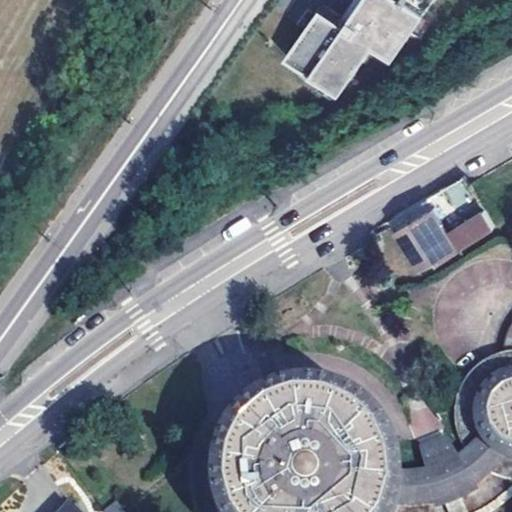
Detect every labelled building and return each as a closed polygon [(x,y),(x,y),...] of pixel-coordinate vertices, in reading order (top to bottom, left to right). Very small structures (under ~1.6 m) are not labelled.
[(432,0),(360,0),(347,19),(323,2),(288,53),(341,90),(376,39),(395,53),(432,0)] [(450,201),(472,187),(471,186),(466,177),(443,190),(450,201)] [(434,210),(399,230),(411,253),(413,252),(423,268),(448,253),(436,232),(451,224),(447,216),(445,217),(439,207),(434,210)] [(459,252),(498,227),(488,211),(449,234),(459,252)] [(490,450),(497,456),(506,460),(510,462),(511,461),(511,378),(509,379),(505,380),(501,382),(497,384),(493,387),(489,390),(487,394),(484,398),(482,401),(480,406),(479,410),(478,415),(477,419),(478,424),(478,428),(479,433),(481,437),(485,444),(490,450)] [(396,492),(396,474),(395,467),(393,461),(391,454),(389,448),(386,442),(383,436),(379,430),(375,425),(370,420),(365,415),(360,411),(354,407),(349,404),(343,401),(336,398),(330,396),(323,394),(317,393),(310,392),(303,392),(296,392),(290,393),(283,394),(276,396),(270,398),(264,401),(258,404),(252,407),(247,411),(241,416),(236,420),(232,425),(228,431),(224,436),(221,442),(218,448),(215,455),(213,461),(212,468),(211,475),(210,481),(211,488),(211,495),(212,501),(213,508),(214,511),(392,511),(393,509),(396,492)] [(396,492),(393,509),(414,508),(425,507),(438,505),(440,511),(444,510),(444,511),(465,511),(461,501),(473,494),(472,490),(489,478),(506,460),(497,456),(490,450),(485,444),(481,437),(469,449),(454,462),(445,449),(436,455),(426,460),(430,472),(420,474),(409,475),(396,474),(396,492)] [(80,511),(71,502),(60,511),(80,511)]
